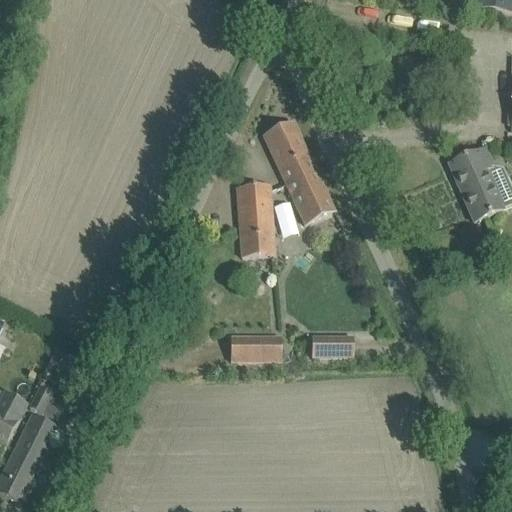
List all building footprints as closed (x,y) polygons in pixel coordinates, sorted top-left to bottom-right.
[(511,0),(464,0),(463,10),(511,17),(511,0)] [(283,184),(314,170),(293,126),(263,140),(283,184)] [(485,151),(448,167),(473,226),(503,213),(511,208),(511,192),(503,171),(492,168),(485,151)] [(314,170),(283,184),(304,228),(334,214),(314,170)] [(274,259),(269,189),(236,191),(241,261),(274,259)] [(273,207),(282,240),(299,236),(290,202),(273,207)] [(281,341),(230,341),(230,364),(281,365),(281,341)] [(352,361),(352,341),(312,341),(312,361),(352,361)] [(39,388),(28,410),(42,417),(53,395),(39,388)] [(27,408),(5,396),(0,393),(0,448),(4,451),(27,408)] [(55,430),(37,421),(33,418),(0,483),(0,497),(17,506),(55,430)]
